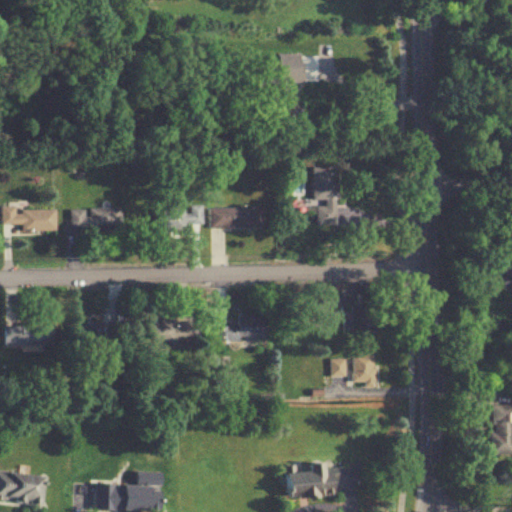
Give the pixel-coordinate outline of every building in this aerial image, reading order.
[(297,84),(297,53),(275,54),(275,63),(268,63),(269,114),(292,114),(292,84),(297,84)] [(333,167),(311,167),(311,225),(334,225),(333,167)] [(155,209),(155,228),(182,228),(182,224),(199,224),(199,206),(185,206),(185,209),(155,209)] [(66,209),(67,231),(118,229),(117,207),(66,209)] [(0,208),(0,223),(18,224),(18,230),(51,230),(51,208),(0,208)] [(206,208),(206,227),(256,227),(256,208),(206,208)] [(511,286),(511,265),(494,273),(501,291),(511,286)] [(327,300),(311,300),(311,315),(327,315),(327,300)] [(348,306),(348,331),(373,331),(373,306),(348,306)] [(218,338),(263,340),(264,316),(233,315),(233,326),(219,325),(218,338)] [(178,342),(178,320),(143,320),(143,342),(178,342)] [(70,350),(99,350),(99,322),(70,322),(70,350)] [(1,323),(1,345),(48,345),(48,323),(1,323)] [(328,380),(371,380),(372,356),(328,356),(328,380)] [(511,422),(511,421),(511,404),(488,404),(488,455),(511,455),(511,422)] [(280,498),(332,496),(331,471),(320,471),(320,463),(279,465),(280,498)] [(0,501),(33,505),(37,476),(0,471),(0,501)] [(153,511),(154,486),(91,484),(90,510),(153,511)]
